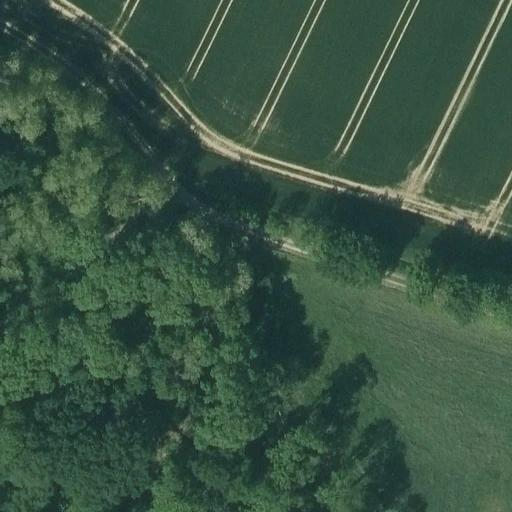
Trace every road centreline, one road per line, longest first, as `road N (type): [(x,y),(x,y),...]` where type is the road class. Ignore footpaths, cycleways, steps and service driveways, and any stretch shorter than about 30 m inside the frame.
road 1 (track): [(191,222),(511,322)]
road 2 (track): [(0,46),(85,98),(175,192),(191,222)]
